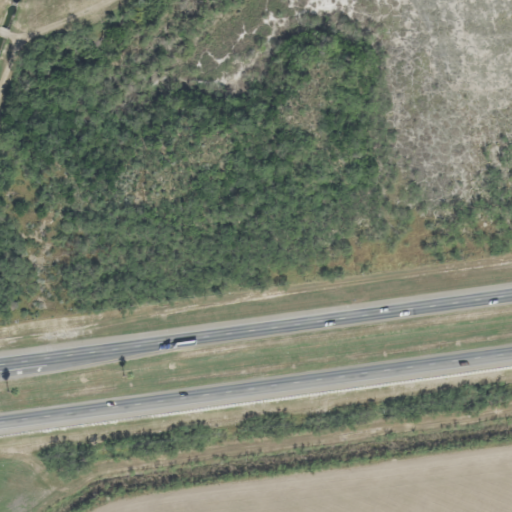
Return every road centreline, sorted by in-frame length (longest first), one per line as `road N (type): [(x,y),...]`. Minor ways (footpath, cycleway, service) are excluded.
road 1 (trunk): [(0,428),(511,355)]
road 2 (trunk): [(511,292),(0,361)]
